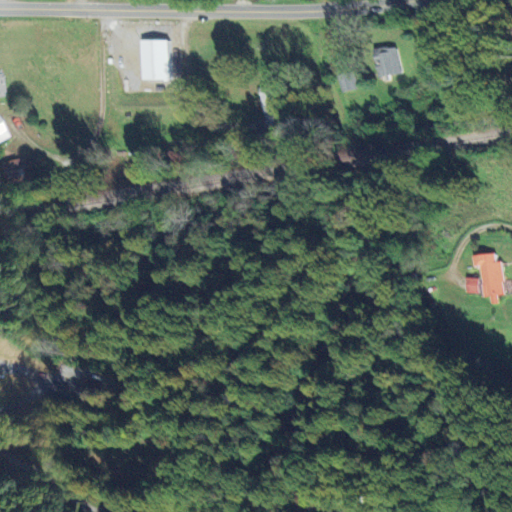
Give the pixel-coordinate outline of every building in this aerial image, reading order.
[(167,81),(166,40),(138,41),(139,81),(167,81)] [(393,45),(371,51),(378,78),(400,73),(393,45)] [(337,75),(339,92),(356,90),(353,73),(337,75)] [(263,128),(281,127),(278,86),(261,88),(263,128)] [(0,144),(12,137),(0,117),(0,144)] [(8,186),(25,182),(18,158),(1,162),(8,186)] [(479,267),(480,297),(488,297),(488,304),(496,304),(496,295),(503,295),(501,262),(495,262),(494,254),(472,255),(472,267),(479,267)] [(464,293),(477,293),(477,278),(464,278),(464,293)]
